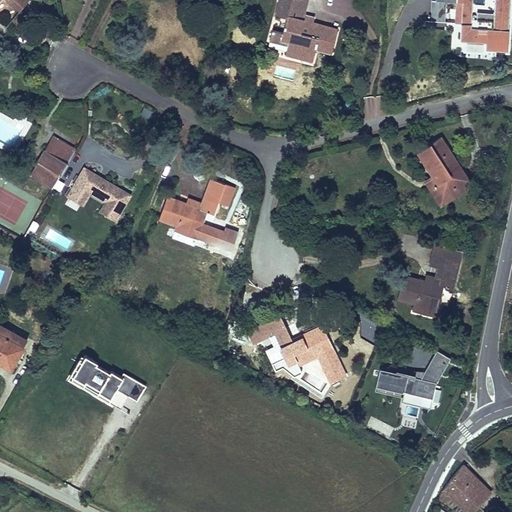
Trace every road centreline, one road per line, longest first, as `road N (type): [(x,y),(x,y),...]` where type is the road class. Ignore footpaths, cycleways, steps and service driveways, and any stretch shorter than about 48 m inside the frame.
road 1 (residential): [(505,93),(270,149)]
road 2 (residential): [(270,149),(107,74),(75,70)]
road 3 (tertiary): [(511,236),(487,363)]
road 4 (tertiary): [(487,415),(447,452),(417,511)]
